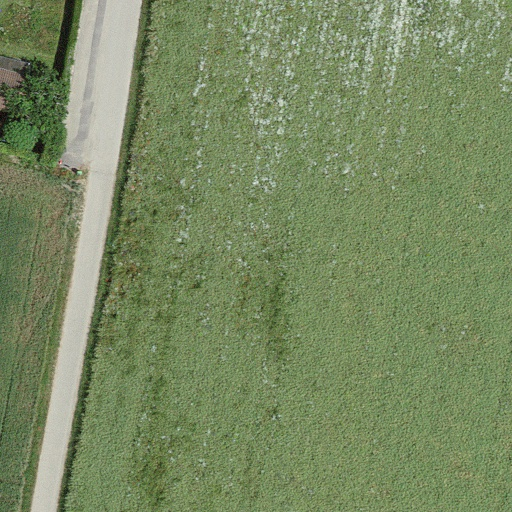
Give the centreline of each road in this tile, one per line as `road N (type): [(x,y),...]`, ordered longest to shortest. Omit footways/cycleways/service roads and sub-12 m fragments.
road 1 (track): [(106,168),(45,511)]
road 2 (residential): [(125,0),(106,168)]
